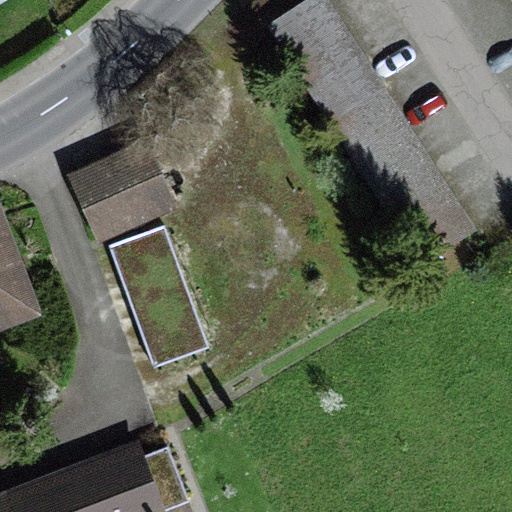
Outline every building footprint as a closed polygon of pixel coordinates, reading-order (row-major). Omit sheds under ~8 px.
[(0,0),(0,31),(36,13),(29,0),(0,0)] [(322,0),(307,0),(257,33),(414,275),(475,235),(322,0)] [(137,146),(62,178),(90,243),(165,210),(137,146)] [(158,238),(100,260),(142,372),(200,351),(158,238)] [(0,247),(0,339),(30,329),(0,247)] [(3,495),(9,511),(163,511),(140,446),(3,495)] [(0,511),(9,511),(3,495),(0,496),(0,511)]
